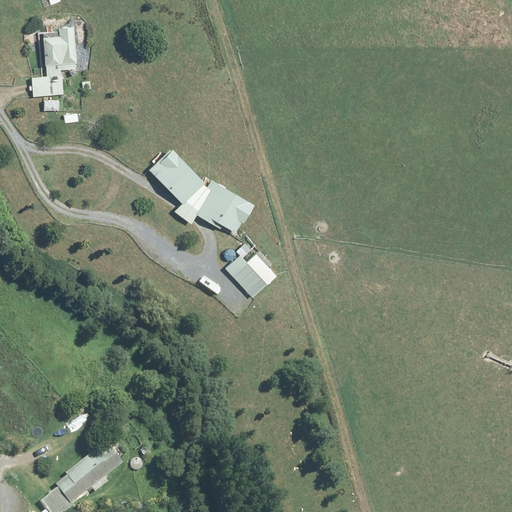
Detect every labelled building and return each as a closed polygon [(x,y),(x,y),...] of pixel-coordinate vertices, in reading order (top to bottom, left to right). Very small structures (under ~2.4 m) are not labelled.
[(81,17),(73,18),(75,37),(83,37),(81,17)] [(57,34),(42,35),(44,75),(31,75),(31,96),(62,93),(60,70),(76,69),(72,27),(57,28),(57,34)] [(88,79),(80,79),(81,89),(89,88),(88,79)] [(58,96),(42,97),(42,109),(58,108),(58,96)] [(155,163),(149,168),(166,189),(180,203),(173,210),(189,223),(195,215),(211,224),(212,221),(235,233),(241,220),(247,222),(249,214),(253,205),(207,182),(191,170),(172,149),(165,154),(158,147),(148,156),(155,163)] [(246,246),(223,268),(252,298),(275,275),(246,246)] [(54,487),(39,499),(49,511),(63,511),(71,506),(70,505),(123,465),(108,445),(95,453),(92,450),(61,472),(64,476),(52,484),(54,487)]
